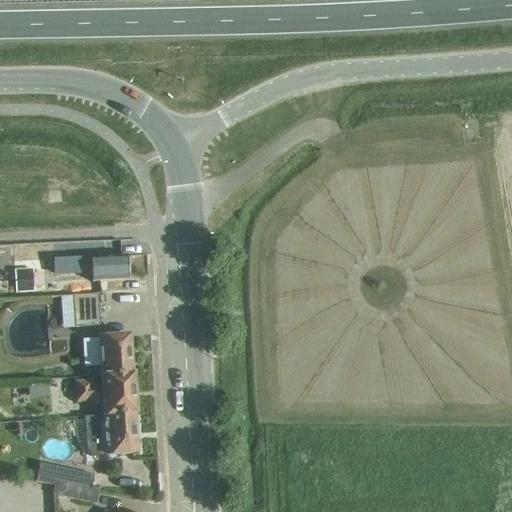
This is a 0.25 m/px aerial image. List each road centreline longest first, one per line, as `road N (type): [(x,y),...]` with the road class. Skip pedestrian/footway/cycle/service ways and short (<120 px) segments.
road 1 (trunk): [(0,25),(511,6)]
road 2 (secondary): [(206,511),(178,148)]
road 3 (unclassified): [(178,148),(302,79),(511,59)]
road 4 (secondary): [(0,82),(77,82),(115,92),(178,148)]
